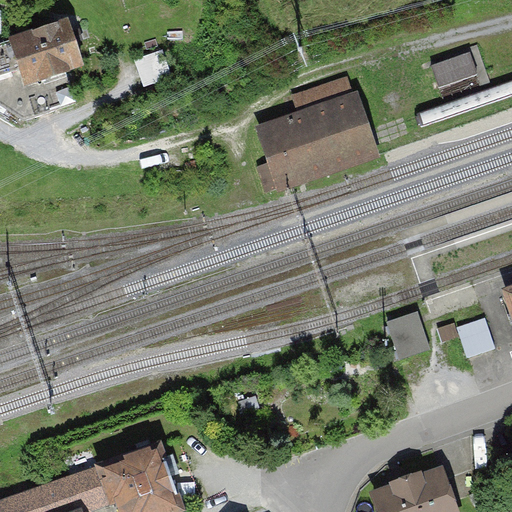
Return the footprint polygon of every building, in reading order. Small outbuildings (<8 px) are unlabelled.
[(70,24),(0,46),(0,103),(25,121),(77,104),(67,71),(83,66),(76,42),(81,40),(78,33),(73,34),(70,24)] [(173,77),(164,51),(137,60),(146,86),(173,77)] [(432,71),(439,92),(478,79),(471,58),(432,71)] [(262,172),(268,191),(276,188),(279,198),(380,163),(377,156),(371,138),(358,101),(259,135),(271,170),(262,172)] [(385,326),(398,361),(428,350),(415,315),(385,326)] [(450,322),(436,328),(443,343),(456,337),(450,322)] [(496,351),(486,323),(460,332),(469,360),(496,351)] [(182,511),(160,447),(99,468),(113,509),(117,508),(118,511),(182,511)] [(99,468),(0,502),(0,511),(105,511),(113,509),(99,468)] [(451,511),(437,471),(371,494),(377,511),(451,511)]
